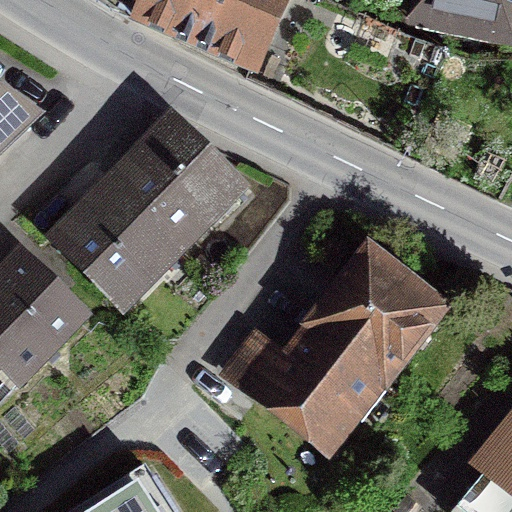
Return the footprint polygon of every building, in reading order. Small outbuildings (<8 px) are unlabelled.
[(293,0),(138,0),(129,22),(258,79),(293,0)] [(509,0),(424,0),(420,21),(501,39),(509,0)] [(273,78),(282,58),(273,54),(264,74),(273,78)] [(0,154),(47,110),(0,80),(0,154)] [(91,213),(59,246),(121,307),(238,187),(176,126),(145,158),(91,213)] [(16,251),(0,266),(0,369),(18,388),(85,321),(16,251)] [(330,456),(442,313),(369,256),(304,339),(290,357),(259,333),(227,375),(330,456)] [(385,430),(400,411),(387,401),(373,420),(385,430)] [(511,511),(511,443),(456,511),(511,511)] [(184,511),(152,462),(75,511),(184,511)]
